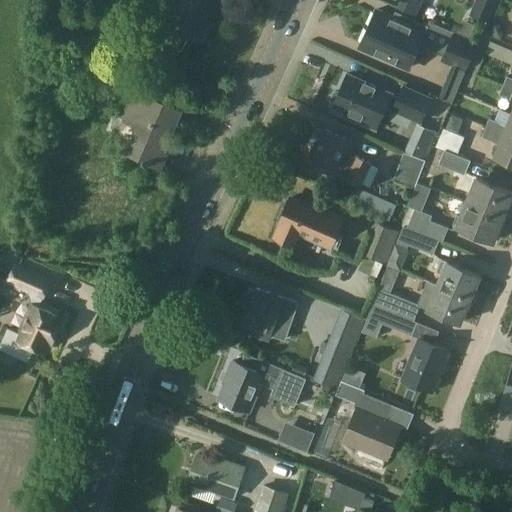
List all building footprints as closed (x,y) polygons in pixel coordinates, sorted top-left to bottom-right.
[(179,0),(168,26),(204,42),(222,0),(179,0)] [(402,0),(400,7),(416,14),(421,0),(402,0)] [(487,22),(496,0),(476,0),(470,14),(487,22)] [(427,27),(401,15),(399,20),(376,10),(360,47),(409,68),(427,27)] [(476,44),(454,34),(444,56),(467,66),(476,44)] [(511,50),(490,42),(485,53),(486,54),(490,56),(511,64),(511,50)] [(348,74),(340,91),(335,92),(331,100),(334,104),(333,107),(360,119),(358,122),(376,129),(386,106),(421,122),(431,98),(404,86),(398,98),(391,95),(392,94),(348,74)] [(511,78),(507,76),(503,86),(511,89),(511,78)] [(510,100),(511,94),(511,89),(503,86),(499,95),(510,100)] [(132,141),(127,151),(161,168),(167,153),(163,151),(181,110),(137,91),(124,119),(113,115),(106,130),(132,141)] [(511,138),(511,114),(506,126),(501,123),(500,123),(490,119),(486,127),(511,138)] [(511,163),(511,138),(486,127),(482,137),(492,142),(493,141),(499,144),(494,156),(511,163)] [(319,148),(315,146),(308,161),(336,174),(337,173),(346,177),(345,179),(359,186),(370,164),(355,157),(354,159),(348,156),(354,144),(327,131),(319,148)] [(465,175),(470,160),(444,150),(438,164),(465,175)] [(404,153),(393,180),(415,188),(425,161),(404,153)] [(467,202),(504,217),(511,197),(511,192),(477,178),(467,202)] [(274,237),(293,246),(299,233),(308,237),(307,239),(330,249),(343,218),(305,202),(304,204),(291,198),(286,210),(282,209),(278,218),(281,219),(279,224),(280,224),(274,237)] [(493,242),(504,217),(467,202),(461,217),(457,215),(453,225),(457,226),(493,242)] [(415,208),(407,227),(439,240),(443,242),(448,228),(430,220),(432,215),(415,208)] [(364,255),(386,264),(399,231),(378,222),(364,255)] [(433,255),(439,240),(407,227),(403,226),(397,240),(433,255)] [(437,286),(469,300),(479,276),(447,262),(442,259),(436,272),(442,274),(437,286)] [(41,296),(48,281),(12,264),(5,279),(29,290),(27,294),(29,297),(30,300),(30,303),(30,305),(18,333),(6,327),(0,339),(0,348),(26,360),(32,347),(38,350),(43,340),(50,343),(61,317),(36,306),(41,295),(41,296)] [(419,304),(418,305),(420,306),(459,322),(469,300),(437,286),(428,282),(419,304)] [(373,305),(417,323),(417,322),(414,321),(420,306),(418,305),(419,304),(379,288),(373,304),(373,305)] [(298,303),(256,289),(255,292),(251,290),(247,296),(245,302),(245,309),(248,311),(243,325),(255,329),(254,334),(258,337),(263,339),(269,339),(270,335),(285,340),(298,303)] [(411,336),(417,323),(373,305),(364,326),(375,330),(378,322),(411,336)] [(418,339),(401,379),(431,391),(448,351),(418,339)] [(246,353),(241,364),(233,360),(227,375),(228,376),(219,399),(250,411),(261,383),(274,388),(271,395),(295,405),(306,377),(246,353)] [(336,387),(343,368),(326,361),(319,380),(336,387)] [(362,396),(358,408),(343,441),(385,459),(400,426),(388,421),(394,406),(364,393),(366,389),(344,381),(339,393),(354,399),(356,394),(362,396)] [(197,455),(188,483),(233,498),(244,468),(222,461),(222,463),(197,455)] [(255,511),(282,511),(289,493),(262,484),(253,510),(256,511),(255,511)]
